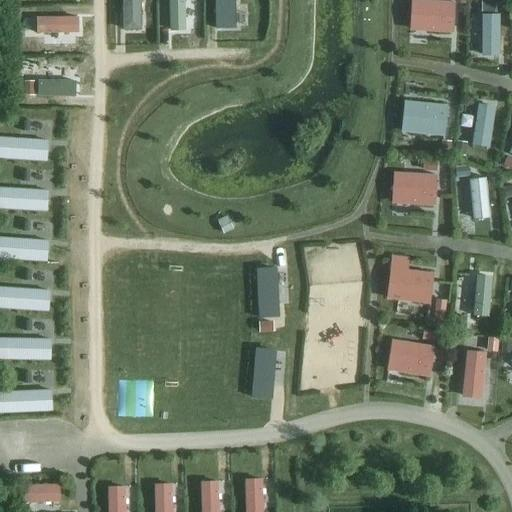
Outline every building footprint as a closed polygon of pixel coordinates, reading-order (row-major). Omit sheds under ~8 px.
[(139,0),(121,0),(122,29),(140,29),(139,0)] [(185,29),(183,0),(167,0),(168,29),(185,29)] [(234,0),(214,0),(214,26),(235,26),(234,0)] [(453,31),(454,1),(434,0),(410,0),(410,29),(453,31)] [(499,14),(482,14),(482,55),(499,55),(499,14)] [(77,31),(77,15),(36,16),(36,32),(77,31)] [(403,86),(418,88),(419,76),(404,74),(403,86)] [(74,96),(75,80),(38,79),(38,95),(74,96)] [(445,135),(448,105),(404,100),(401,131),(445,135)] [(496,105),(478,103),(472,145),(490,147),(496,105)] [(0,156),(45,160),(46,139),(0,135),(0,156)] [(460,165),(448,166),(451,198),(463,197),(460,165)] [(434,205),(436,174),(394,172),(392,203),(434,205)] [(486,177),(469,179),(473,219),(490,217),(486,177)] [(0,207),(45,211),(47,190),(0,187),(0,207)] [(0,257),(45,261),(47,240),(0,237),(0,257)] [(409,256),(390,254),(385,299),(430,304),(433,273),(407,270),(409,256)] [(276,266),(255,267),(258,318),(279,317),(276,266)] [(493,275),(477,273),(473,314),(489,316),(493,275)] [(0,308),(48,312),(49,291),(0,287),(0,308)] [(434,332),(436,321),(420,318),(418,329),(434,332)] [(0,359),(50,361),(50,340),(0,338),(0,359)] [(429,377),(434,346),(391,340),(386,371),(429,377)] [(271,398),(275,349),(255,347),(251,397),(271,398)] [(486,353),(466,351),(461,397),(481,399),(486,353)] [(0,412),(52,410),(51,389),(0,392),(0,412)] [(262,511),(262,480),(244,480),(244,511),(262,511)] [(217,511),(217,481),(199,482),(199,511),(217,511)] [(171,511),(171,484),(153,484),(153,511),(171,511)] [(60,502),(59,485),(19,485),(19,502),(60,502)] [(124,511),(124,487),(106,487),(106,511),(124,511)]
